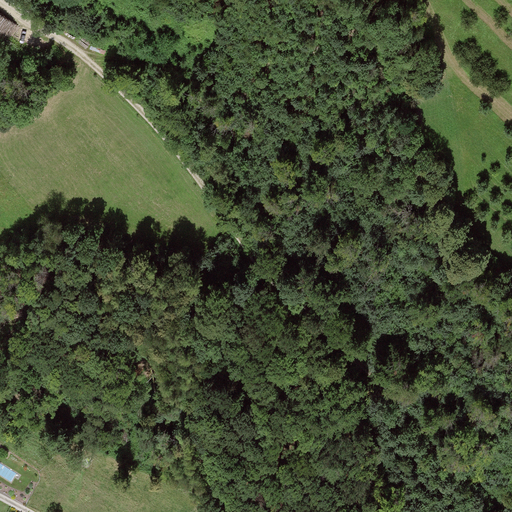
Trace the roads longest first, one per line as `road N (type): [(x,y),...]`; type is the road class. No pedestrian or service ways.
road 1 (track): [(4,0),(55,33),(129,101),(296,306),(359,364)]
road 2 (track): [(359,364),(511,510)]
